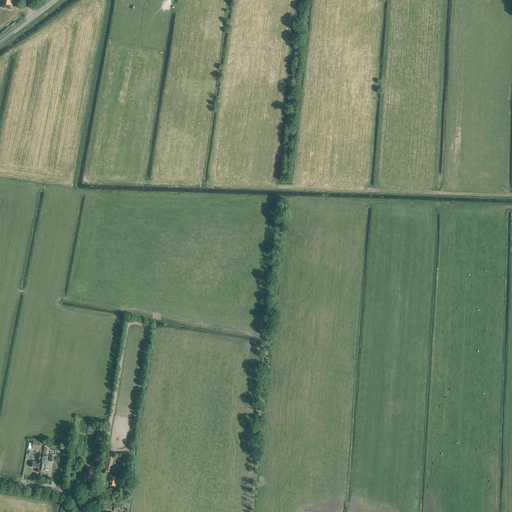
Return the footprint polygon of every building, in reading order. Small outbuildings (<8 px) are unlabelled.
[(0,0),(0,7),(11,10),(13,3),(14,3),(14,0),(0,0)] [(101,444),(103,437),(96,436),(95,443),(101,444)] [(39,450),(40,442),(34,441),(32,449),(39,450)] [(111,473),(115,455),(108,453),(104,471),(111,473)] [(41,473),(42,464),(41,464),(43,455),(43,454),(40,454),(38,463),(36,463),(36,462),(34,462),(33,462),(32,462),(31,467),(37,469),(37,472),(41,473)] [(93,475),(94,469),(85,467),(84,474),(85,474),(84,481),(91,482),(92,475),(93,475)] [(117,482),(118,477),(109,475),(108,480),(109,480),(108,487),(115,488),(116,481),(117,482)]
